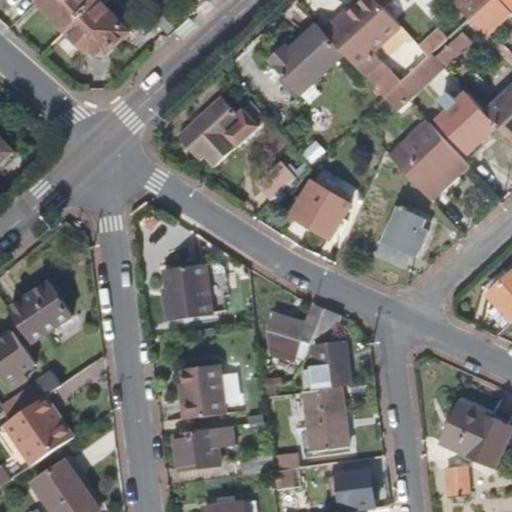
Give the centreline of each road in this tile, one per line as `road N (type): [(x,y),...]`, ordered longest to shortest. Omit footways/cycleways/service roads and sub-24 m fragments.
road 1 (residential): [(150,511),(103,145)]
road 2 (residential): [(103,145),(268,259),(402,323)]
road 3 (secondary): [(103,145),(251,0)]
road 4 (residential): [(402,323),(392,341),(414,511)]
road 5 (residential): [(511,224),(402,323)]
road 6 (secondary): [(0,237),(103,145)]
road 7 (residential): [(0,53),(103,145)]
